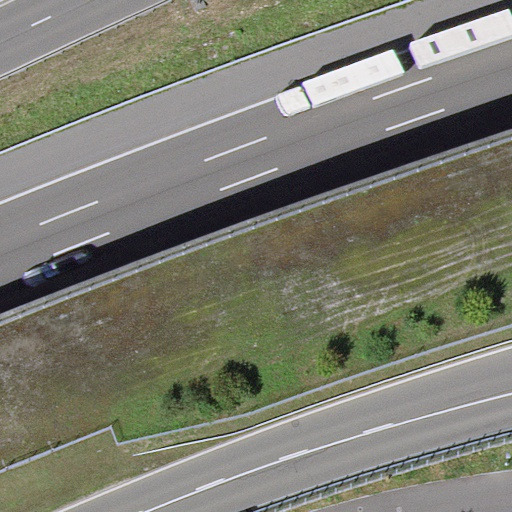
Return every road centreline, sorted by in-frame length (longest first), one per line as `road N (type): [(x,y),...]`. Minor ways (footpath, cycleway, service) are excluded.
road 1 (motorway): [(511,70),(0,260)]
road 2 (motorway): [(0,418),(174,345),(511,230)]
road 3 (primary): [(149,511),(511,389)]
